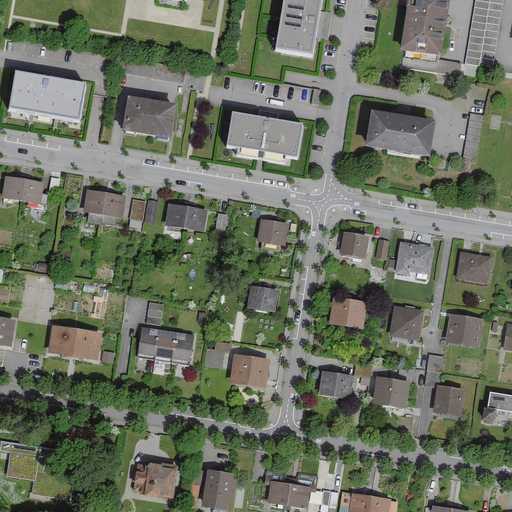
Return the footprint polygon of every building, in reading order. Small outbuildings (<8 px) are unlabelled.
[(326,0),(289,0),(281,56),(317,61),(326,0)] [(450,29),(454,0),(413,0),(405,56),(444,62),(447,48),(450,29)] [(492,71),(504,0),(475,0),(465,66),(492,71)] [(89,89),(17,77),(11,114),(84,125),(89,89)] [(176,111),(129,101),(122,135),(169,145),(176,111)] [(434,162),(440,127),(376,117),(370,152),(434,162)] [(482,119),(470,117),(463,161),(475,163),(482,119)] [(301,162),(307,131),(238,119),(232,151),(301,162)] [(44,184),(7,179),(4,201),(42,206),(44,184)] [(126,199),(88,193),(84,214),(91,215),(89,224),(102,226),(103,218),(123,221),(126,199)] [(155,227),(158,205),(148,203),(145,225),(155,227)] [(209,215),(169,207),(165,230),(205,237),(209,215)] [(216,226),(226,229),(230,214),(220,211),(216,226)] [(288,227),(262,223),(259,245),(285,249),(288,227)] [(368,261),(370,238),(345,235),(342,258),(368,261)] [(389,244),(379,242),(376,260),(386,261),(389,244)] [(434,249),(401,245),(397,274),(410,276),(410,274),(429,276),(434,249)] [(488,287),(493,258),(461,253),(456,281),(488,287)] [(275,315),(278,294),(251,290),(248,311),(275,315)] [(364,332),(368,304),(334,300),(331,327),(364,332)] [(160,328),(163,307),(150,305),(147,326),(160,328)] [(420,342),(424,314),(396,309),(391,337),(420,342)] [(480,350),(484,322),(451,317),(447,345),(480,350)] [(0,346),(12,348),(16,323),(0,321),(0,346)] [(511,353),(511,327),(509,327),(503,351),(511,353)] [(98,364),(102,336),(54,329),(50,356),(98,364)] [(190,364),(194,337),(143,330),(139,357),(190,364)] [(205,364),(217,365),(219,348),(207,347),(205,364)] [(114,356),(104,355),(102,365),(113,366),(114,356)] [(440,383),(444,359),(430,357),(425,387),(432,388),(432,382),(440,383)] [(268,390),(271,362),(234,358),(231,385),(268,390)] [(351,401),(354,378),(324,375),(321,397),(351,401)] [(407,410),(411,384),(379,379),(375,405),(407,410)] [(461,419),(464,392),(438,388),(434,415),(461,419)] [(511,414),(511,399),(491,396),(489,412),(487,412),(486,424),(499,426),(501,414),(511,414)] [(7,480),(35,485),(33,498),(70,504),(74,479),(44,475),(46,461),(53,462),(54,452),(2,445),(0,454),(10,455),(7,480)] [(176,501),(180,468),(139,463),(135,496),(176,501)] [(205,509),(230,511),(232,503),(236,503),(239,482),(235,481),(236,475),(209,472),(205,509)] [(307,510),(310,489),(272,484),(270,505),(307,510)] [(335,509),(337,495),(323,493),(321,507),(335,509)] [(390,511),(392,502),(343,495),(341,509),(351,510),(350,511),(390,511)]
